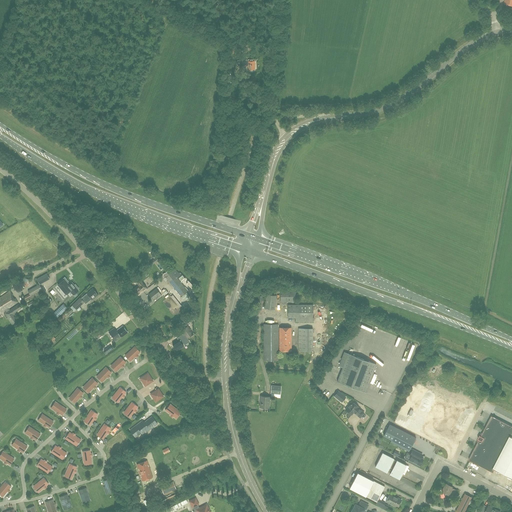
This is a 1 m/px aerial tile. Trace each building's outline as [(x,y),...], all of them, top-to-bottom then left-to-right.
[(248,66),(248,69),(254,69),(254,61),(247,61),(247,60),(242,60),(242,66),(248,66)] [(163,274),(166,277),(171,273),(175,270),(172,267),(169,269),(168,269),(163,274)] [(78,289),(75,285),(74,286),(71,283),(69,285),(67,283),(68,282),(64,277),(59,282),(60,283),(58,285),(66,295),(70,291),(73,295),(78,291),(77,290),(78,289)] [(188,291),(176,277),(170,283),(181,297),(188,291)] [(25,278),(21,280),(21,285),(25,287),(29,285),(29,280),(25,278)] [(139,285),(132,290),(137,296),(147,289),(142,282),(141,283),(139,279),(136,281),(139,285)] [(44,292),(39,284),(32,289),(28,291),(30,294),(24,297),(26,302),(32,299),(44,292)] [(98,295),(93,288),(87,293),(81,298),(86,303),(91,299),(92,300),(98,295)] [(156,289),(149,294),(153,299),(160,293),(156,289)] [(280,290),(280,302),(296,302),(296,290),(280,290)] [(4,310),(5,312),(8,309),(8,308),(17,302),(15,299),(12,300),(11,297),(12,295),(10,291),(0,297),(0,312),(0,313),(4,310)] [(264,308),(275,310),(276,296),(266,294),(264,308)] [(257,295),(256,304),(255,310),(261,310),(262,305),(264,296),(257,295)] [(72,306),(76,310),(84,302),(80,298),(72,306)] [(9,310),(8,309),(5,312),(5,313),(5,314),(4,314),(6,318),(7,317),(12,325),(18,321),(16,318),(15,319),(13,316),(14,315),(13,314),(21,308),(18,304),(9,310)] [(63,304),(55,312),(53,315),(55,317),(54,318),(55,320),(59,316),(67,308),(63,304)] [(313,305),(288,305),(288,318),(295,318),(295,322),(313,322),(313,305)] [(184,316),(186,322),(193,320),(193,314),(184,316)] [(264,361),(278,361),(278,324),(264,324),(264,361)] [(116,331),(114,328),(109,332),(115,341),(121,337),(122,337),(128,333),(123,326),(116,331)] [(181,330),(184,334),(186,337),(186,338),(187,339),(193,334),(193,333),(188,326),(181,330)] [(279,351),(291,351),(291,327),(279,327),(279,351)] [(298,351),(313,351),(313,328),(298,328),(298,351)] [(95,334),(96,335),(94,336),(97,339),(98,338),(99,338),(105,333),(102,329),(95,334)] [(185,341),(181,336),(178,338),(179,339),(173,344),(177,351),(184,346),(182,344),(185,341)] [(133,350),(127,355),(132,360),(135,356),(136,356),(137,354),(138,354),(140,352),(135,346),(132,349),(133,350)] [(376,364),(344,352),(339,366),(342,367),(337,382),(344,384),(344,385),(348,387),(349,386),(365,392),(376,364)] [(119,360),(113,365),(117,370),(121,366),(123,364),(123,365),(123,364),(126,362),(120,356),(118,359),(119,360)] [(104,370),(99,376),(103,380),(107,377),(107,376),(109,375),(111,372),(106,367),(103,369),(104,370)] [(148,373),(142,378),(144,381),(143,381),(145,385),(152,380),(148,373)] [(417,377),(396,419),(411,427),(432,385),(417,377)] [(91,381),(85,387),(89,391),(93,387),(93,388),(93,387),(95,386),(95,385),(98,383),(92,378),(90,380),(91,381)] [(281,386),(272,385),(271,393),(281,394),(281,386)] [(119,390),(114,397),(119,401),(122,397),(122,396),(124,394),(124,395),(124,394),(126,392),(120,387),(118,390),(119,390)] [(76,391),(71,398),(76,402),(79,398),(80,397),(81,395),(81,396),(81,395),(83,393),(77,388),(75,390),(76,391)] [(153,397),(156,401),(163,396),(158,389),(152,393),(154,396),(153,397)] [(448,390),(426,432),(448,444),(469,401),(448,390)] [(260,396),(260,407),(269,408),(270,397),(260,396)] [(131,405),(126,412),(131,416),(134,411),(134,412),(134,411),(136,409),(138,407),(132,402),(130,404),(131,405)] [(358,407),(352,402),(345,410),(351,415),(354,413),(360,418),(364,413),(357,408),(358,407)] [(63,408),(56,404),(52,409),(57,412),(59,413),(59,414),(62,415),(66,409),(64,407),(63,408)] [(177,411),(171,406),(167,411),(171,414),(173,416),(176,418),(181,412),(178,410),(177,411)] [(90,413),(86,420),(91,424),(94,419),(96,417),(98,414),(91,410),(89,413),(90,413)] [(50,421),(43,416),(40,421),(44,424),(44,425),(44,424),(46,426),(49,428),(53,421),(51,419),(50,421)] [(143,435),(157,424),(152,416),(142,424),(141,422),(131,429),(136,434),(140,431),(143,435)] [(511,436),(511,437),(511,435),(511,426),(491,416),(482,433),(481,433),(479,437),(511,454),(511,436)] [(103,427),(99,434),(104,437),(107,433),(109,431),(111,428),(104,423),(102,426),(103,427)] [(408,451),(415,437),(390,424),(384,436),(391,440),(390,442),(408,451)] [(37,433),(32,430),(30,428),(26,434),(31,437),(32,437),(33,438),(36,440),(40,434),(37,432),(37,433)] [(69,439),(76,444),(79,438),(75,435),(74,435),(72,434),(73,434),(72,434),(69,432),(65,438),(68,440),(69,439)] [(111,448),(120,441),(117,436),(107,443),(111,448)] [(511,454),(479,437),(477,442),(478,442),(469,460),(493,472),(495,469),(511,478),(511,454)] [(24,445),(17,441),(13,446),(18,449),(20,451),(23,453),(27,446),(24,444),(24,445)] [(55,453),(61,457),(65,452),(61,449),(60,449),(58,447),(55,445),(51,452),(54,454),(55,453)] [(84,454),(85,462),(92,461),(91,456),(90,454),(91,454),(91,453),(90,453),(90,450),(82,451),(83,455),(84,454)] [(420,458),(422,454),(419,453),(412,450),(411,453),(409,456),(407,456),(406,458),(409,460),(420,465),(423,459),(420,458)] [(10,458),(4,453),(0,459),(5,462),(7,463),(10,465),(14,459),(11,457),(10,458)] [(399,479),(406,465),(397,460),(396,461),(393,459),(394,458),(382,453),(375,467),(387,472),(390,473),(390,474),(399,479)] [(40,466),(47,471),(51,465),(46,462),(44,461),(41,459),(37,465),(40,467),(40,466)] [(137,464),(142,481),(152,477),(147,461),(137,464)] [(69,467),(66,475),(72,477),(74,472),(75,472),(74,472),(75,470),(76,470),(75,470),(77,467),(70,463),(68,467),(69,467)] [(384,487),(369,479),(357,472),(349,488),(361,494),(376,502),(384,487)] [(42,481),(36,486),(40,491),(44,488),(44,487),(46,486),(49,484),(44,478),(41,480),(42,481)] [(110,478),(104,481),(107,492),(114,489),(111,482),(112,482),(110,478)] [(0,489),(0,492),(4,495),(7,491),(8,491),(7,491),(9,489),(11,486),(5,481),(3,484),(4,485),(0,489)] [(173,482),(161,486),(164,494),(176,489),(173,482)] [(446,484),(442,491),(450,496),(454,489),(451,488),(452,487),(446,484)] [(90,499),(86,488),(79,490),(80,494),(81,493),(84,501),(90,499)] [(67,494),(60,497),(61,500),(62,500),(65,507),(71,505),(69,500),(68,498),(67,494)] [(399,504),(401,501),(401,500),(392,495),(389,494),(386,501),(388,503),(397,507),(399,504)] [(465,494),(456,511),(457,511),(464,511),(472,497),(465,494)] [(210,511),(207,506),(205,506),(205,505),(200,508),(198,504),(195,498),(190,501),(192,507),(195,506),(197,509),(196,510),(193,511),(210,511)] [(53,511),(57,511),(53,500),(45,502),(47,506),(48,506),(49,511),(53,511)] [(368,511),(369,511),(365,510),(368,505),(361,502),(359,506),(355,504),(351,511),(368,511)]
